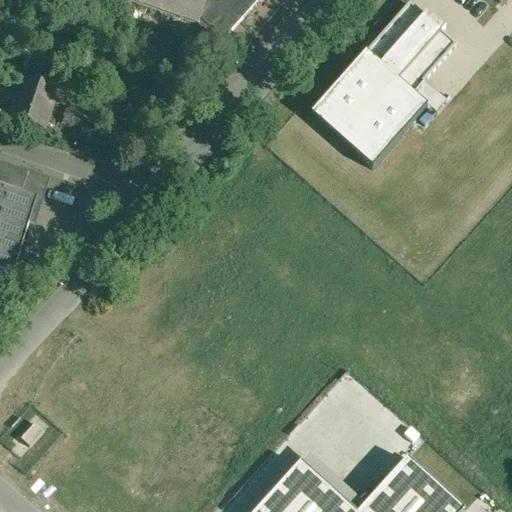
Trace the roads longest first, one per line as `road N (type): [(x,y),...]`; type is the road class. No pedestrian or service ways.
road 1 (unclassified): [(150,196),(331,0)]
road 2 (unclassified): [(0,366),(150,196)]
road 3 (unclassified): [(150,196),(0,144)]
